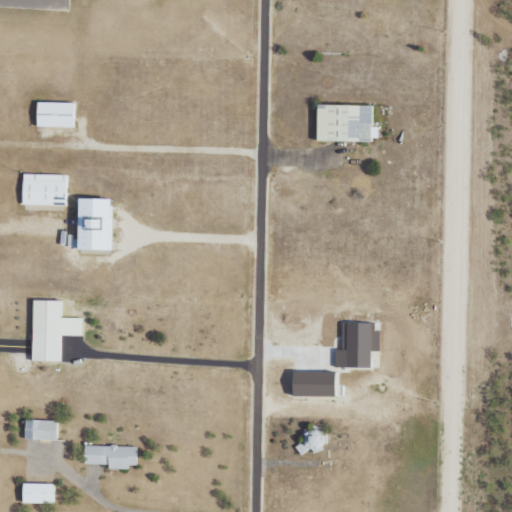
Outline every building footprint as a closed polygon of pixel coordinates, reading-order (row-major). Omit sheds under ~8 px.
[(74,103),(37,102),(36,127),(74,128),(74,103)] [(377,142),(377,128),(372,128),(372,106),(317,105),(316,141),(377,142)] [(22,205),(66,206),(67,175),(23,174),(22,205)] [(77,250),(110,251),(111,200),(78,199),(77,250)] [(34,300),(33,361),(62,361),(63,334),(83,335),(83,318),(64,318),(64,301),(34,300)] [(342,349),(336,349),(335,367),(371,368),(371,351),(379,351),(379,330),(371,330),(371,323),(342,322),(342,349)] [(335,396),(335,371),(293,370),(293,395),(335,396)] [(24,439),(57,440),(57,421),(25,420),(24,439)] [(137,465),(137,446),(84,445),(84,464),(108,465),(108,469),(129,469),(129,465),(137,465)] [(22,503),(53,503),(53,483),(22,483),(22,503)]
